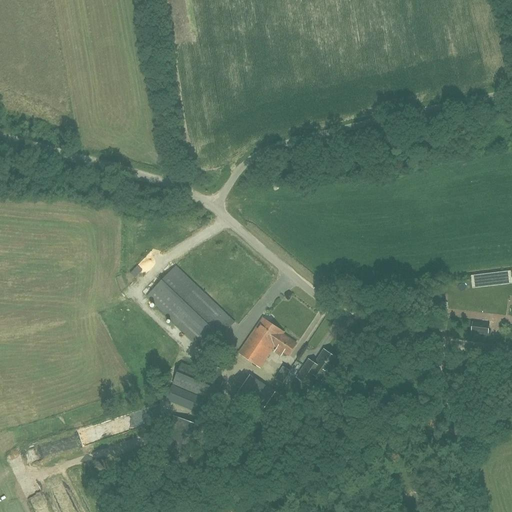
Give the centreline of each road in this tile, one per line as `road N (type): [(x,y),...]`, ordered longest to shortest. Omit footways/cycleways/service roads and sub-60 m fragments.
road 1 (unclassified): [(511,352),(357,324),(213,208)]
road 2 (unclassified): [(213,208),(237,169),(268,148),(511,90)]
road 3 (unclassified): [(213,208),(171,187),(0,139)]
road 4 (track): [(454,437),(264,502)]
